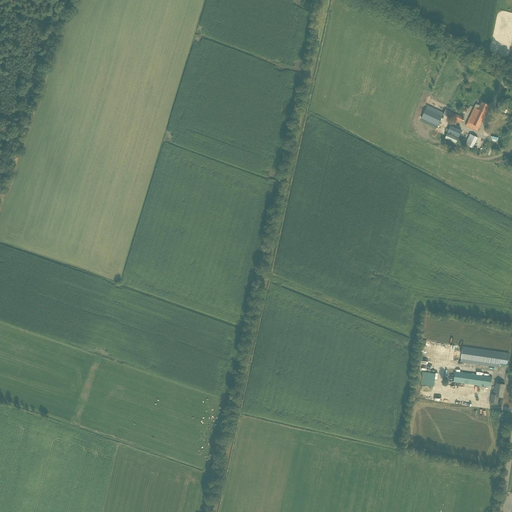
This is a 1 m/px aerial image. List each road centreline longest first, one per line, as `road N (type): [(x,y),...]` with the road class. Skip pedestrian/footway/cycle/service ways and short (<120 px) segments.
road 1 (track): [(324,0),(209,511)]
road 2 (unclassified): [(511,75),(365,0)]
